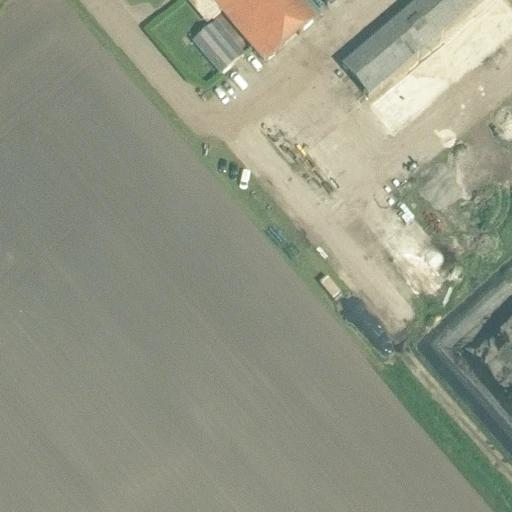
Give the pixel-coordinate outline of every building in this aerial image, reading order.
[(208,0),(265,67),(317,22),(297,0),(208,0)] [(318,0),(326,9),(336,0),(318,0)] [(425,0),(341,72),(367,102),(486,0),(425,0)] [(192,46),(220,79),(243,59),(216,27),(192,46)] [(383,260),(374,264),(382,282),(391,278),(383,260)] [(445,272),(421,278),(425,296),(450,290),(445,272)]
